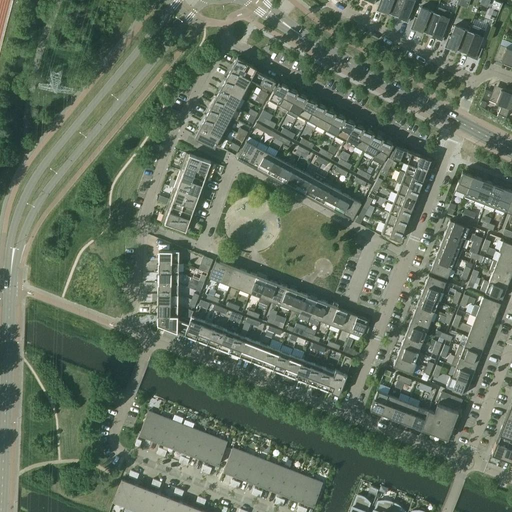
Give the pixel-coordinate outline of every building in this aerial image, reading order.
[(383,11),(393,14),(398,0),(379,0),(376,10),(382,13),(383,11)] [(401,20),(408,23),(412,11),(410,10),(414,0),(398,0),(393,14),(402,18),(401,20)] [(435,12),(427,33),(436,36),(435,39),(442,41),(446,29),(444,28),(448,18),(451,12),(437,6),(435,12)] [(417,29),(427,33),(435,12),(421,7),(417,18),(414,17),(410,29),(416,31),(417,29)] [(451,47),(461,51),(469,31),(455,25),(451,36),(448,35),(444,47),(450,50),(451,47)] [(469,57),(477,60),(482,48),(478,47),(485,30),(471,25),(469,31),(461,51),(470,55),(469,57)] [(511,47),(511,49),(500,44),(498,50),(504,52),(501,60),(500,59),(500,60),(504,62),(503,63),(503,64),(511,67),(511,47)] [(237,56),(231,68),(233,69),(250,79),(256,82),(261,73),(255,70),(256,68),(237,56)] [(231,68),(226,77),(226,78),(245,88),(250,79),(233,69),(231,68)] [(261,73),(256,82),(270,90),(275,80),(261,73)] [(226,77),(221,87),(222,88),(240,98),(245,88),(226,78),(226,77)] [(269,99),(278,104),(288,86),(281,83),(280,85),(278,84),(279,81),(278,81),(269,99)] [(278,104),(288,110),(298,92),(291,88),(290,90),(287,89),(289,87),(288,86),(278,104)] [(221,87),(215,97),(235,107),(240,98),(222,88),(221,87)] [(487,90),(485,97),(489,98),(489,100),(501,105),(498,113),(498,114),(497,116),(505,121),(506,117),(509,109),(511,103),(511,101),(511,91),(505,88),(505,89),(504,91),(500,89),(500,90),(499,93),(493,91),(492,90),(492,92),(487,90)] [(257,94),(265,99),(268,94),(260,89),(257,94)] [(286,113),(295,118),(297,115),(307,97),(300,93),(299,95),(297,94),(298,92),(288,110),(286,113)] [(255,100),(263,104),(265,99),(257,94),(255,100)] [(215,97),(210,106),(235,119),(237,120),(242,111),(235,107),(215,97)] [(297,115),(307,120),(317,102),(310,98),(309,100),(306,99),(308,97),(307,97),(297,115)] [(307,120),(316,125),(326,107),(319,103),(318,105),(316,104),(317,102),(307,120)] [(210,106),(205,116),(230,129),(235,119),(210,106)] [(316,125),(326,130),(336,112),(329,108),(328,110),(325,109),(327,107),(326,107),(316,125)] [(247,113),(255,118),(258,113),(250,108),(247,113)] [(326,130),(335,135),(345,117),(338,114),(337,115),(335,114),(336,112),(326,130)] [(244,119),(252,123),(255,118),(247,113),(244,119)] [(205,116),(200,125),(202,126),(220,136),(220,135),(225,138),(230,129),(206,116),(205,116)] [(335,135),(345,140),(355,122),(348,119),(347,121),(344,120),(346,117),(345,117),(335,135)] [(256,122),(254,126),(264,132),(266,128),(256,122)] [(345,140),(354,145),(364,127),(357,124),(356,126),(354,125),(355,122),(345,140)] [(200,125),(194,137),(195,138),(214,147),(215,144),(220,147),(225,138),(220,135),(220,136),(202,126),(200,125)] [(237,133),(245,137),(248,132),(240,127),(237,133)] [(354,145),(364,151),(374,133),(367,129),(366,131),(363,130),(365,128),(364,127),(354,145)] [(234,138),(242,142),(245,137),(237,133),(234,138)] [(364,151),(373,156),(383,138),(376,134),(375,136),(373,135),(374,133),(364,151)] [(372,159),(381,165),(393,143),(386,139),(385,141),(382,140),(384,138),(383,138),(373,156),(372,159)] [(247,162),(256,146),(246,141),(238,157),(237,158),(243,161),(244,160),(247,162)] [(229,147),(237,151),(240,146),(232,142),(229,147)] [(390,155),(407,162),(411,151),(395,145),(390,155)] [(257,167),(265,151),(256,146),(247,162),(247,163),(253,166),(253,165),(257,167)] [(266,172),(275,156),(265,151),(257,167),(256,168),(262,171),(263,170),(266,172)] [(408,162),(427,169),(431,159),(411,151),(407,162),(408,163),(408,162)] [(179,170),(193,175),(200,157),(186,153),(186,152),(179,170)] [(276,177),(284,161),(275,156),(266,172),(266,173),(272,177),(272,176),(276,177)] [(200,157),(193,175),(207,180),(214,162),(213,162),(200,157)] [(285,183),(294,166),(284,161),(276,177),(275,178),(281,182),(282,181),(285,183)] [(404,172),(423,179),(427,169),(408,162),(408,163),(404,172)] [(295,188),(303,172),(294,166),(285,183),(285,184),(291,187),(291,186),(295,188)] [(173,187),(187,192),(193,175),(179,170),(173,187)] [(400,182),(419,189),(423,179),(404,172),(399,170),(396,180),(400,182)] [(465,193),(472,175),(462,171),(455,189),(465,193)] [(304,193),(313,177),(303,172),(295,188),(294,189),(300,192),(301,191),(304,193)] [(314,198),(322,182),(325,177),(315,172),(313,177),(304,193),(304,194),(310,197),(310,196),(314,198)] [(193,175),(187,192),(201,197),(207,180),(193,175)] [(474,201),(482,179),(472,175),(465,193),(464,196),(474,201)] [(484,204),(493,183),(482,179),(474,201),(484,204)] [(323,203),(332,187),(322,182),(314,198),(313,199),(319,202),(320,201),(323,203)] [(396,192),(415,199),(419,189),(400,182),(396,192)] [(494,208),(503,187),(493,183),(484,204),(494,208)] [(167,204),(181,209),(187,192),(173,187),(167,204)] [(333,208),(341,192),(332,187),(323,203),(323,204),(329,207),(329,206),(333,208)] [(504,213),(505,210),(506,210),(511,193),(511,190),(503,187),(494,208),(504,213)] [(187,192),(181,209),(195,214),(201,197),(187,192)] [(342,213),(351,197),(341,192),(333,208),(332,209),(338,213),(339,212),(342,213)] [(393,202),(411,209),(415,199),(396,192),(393,202)] [(348,217),(352,219),(361,203),(351,197),(342,213),(342,214),(348,218),(348,217)] [(389,212),(407,220),(411,209),(393,202),(389,212)] [(161,221),(175,226),(181,209),(167,204),(160,222),(161,222),(161,221)] [(188,232),(189,232),(195,214),(181,209),(175,226),(188,231),(188,232)] [(354,221),(359,224),(364,215),(359,212),(354,221)] [(385,222),(403,230),(407,220),(389,212),(385,222)] [(450,220),(446,230),(463,237),(464,238),(469,227),(450,220)] [(381,233),(399,240),(403,230),(385,222),(381,233)] [(446,230),(442,240),(462,248),(466,238),(464,238),(463,237),(446,230)] [(442,240),(438,250),(455,257),(458,258),(462,248),(442,240)] [(511,243),(502,240),(498,251),(500,252),(500,251),(511,255),(511,243)] [(158,250),(158,261),(178,262),(179,250),(158,250)] [(438,250),(434,260),(451,267),(454,268),(458,258),(455,257),(438,250)] [(500,252),(496,261),(511,267),(511,255),(500,251),(500,252)] [(202,271),(207,273),(213,259),(208,257),(202,271)] [(215,260),(209,277),(219,281),(226,264),(226,263),(220,260),(219,261),(215,260)] [(434,260),(430,271),(447,277),(451,267),(434,260)] [(493,260),(489,270),(493,271),(510,278),(511,271),(511,267),(496,261),(493,260)] [(158,261),(158,272),(178,272),(178,262),(158,261)] [(226,264),(219,281),(229,285),(236,268),(236,267),(230,264),(229,265),(226,264)] [(236,268),(229,285),(239,289),(246,272),(246,271),(240,268),(240,269),(236,268)] [(493,271),(489,281),(506,288),(510,278),(493,271)] [(158,272),(158,283),(178,283),(178,272),(158,272)] [(246,272),(239,289),(250,293),(256,276),(257,275),(250,272),(250,273),(246,272)] [(428,274),(424,285),(441,292),(445,293),(449,283),(428,274)] [(256,276),(250,293),(260,297),(266,280),(267,279),(260,276),(260,277),(256,276)] [(260,297),(258,301),(268,305),(270,301),(276,284),(277,282),(270,280),(270,281),(266,280),(260,297)] [(484,280),(480,290),(502,298),(506,288),(489,281),(484,280)] [(158,283),(157,294),(178,294),(178,283),(158,283)] [(276,284),(270,301),(280,304),(286,287),(287,286),(280,284),(280,285),(276,284)] [(424,285),(420,295),(438,302),(441,292),(424,285)] [(286,287),(280,304),(290,308),(296,291),(297,290),(290,288),(290,289),(286,287)] [(296,291),(290,308),(300,312),(306,295),(307,294),(300,292),(300,293),(296,291)] [(157,294),(157,304),(177,305),(178,294),(157,294)] [(300,312),(298,317),(308,320),(309,316),(310,316),(317,299),(317,298),(310,296),(310,297),(306,295),(300,312)] [(420,295),(417,305),(434,312),(438,302),(420,295)] [(483,296),(479,306),(496,313),(500,302),(483,296)] [(317,299),(310,316),(320,320),(327,303),(327,302),(321,299),(320,301),(317,299)] [(327,303),(320,320),(330,324),(337,307),(337,306),(331,303),(330,304),(327,303)] [(157,304),(157,315),(177,315),(177,305),(157,304)] [(417,305),(413,315),(430,322),(434,312),(417,305)] [(479,306),(475,316),(492,323),(496,313),(479,306)] [(337,307),(330,324),(340,328),(347,311),(337,307)] [(347,311),(340,328),(350,332),(357,315),(347,311)] [(184,334),(191,316),(189,320),(188,323),(177,319),(177,315),(157,315),(157,324),(184,334)] [(357,315),(350,332),(361,336),(365,337),(369,327),(365,325),(367,319),(357,315)] [(413,315),(409,325),(426,332),(430,322),(413,315)] [(195,339),(202,320),(191,316),(184,334),(188,336),(195,339)] [(475,316),(471,326),(488,333),(492,323),(475,316)] [(206,343),(213,324),(202,320),(195,339),(196,339),(199,340),(206,343)] [(217,347),(224,328),(213,324),(206,343),(207,343),(210,344),(210,345),(217,347)] [(294,327),(292,332),(302,335),(304,331),(300,329),(301,327),(295,324),(294,327)] [(409,325),(405,335),(422,342),(426,332),(409,325)] [(471,326),(467,336),(484,343),(488,333),(471,326)] [(228,352),(235,333),(224,328),(217,347),(217,348),(218,347),(221,349),(228,352)] [(239,356),(246,337),(235,333),(228,352),(229,352),(232,353),(239,356)] [(405,335),(401,345),(418,352),(422,342),(405,335)] [(463,335),(459,345),(480,353),(484,343),(467,336),(463,335)] [(250,360),(257,341),(246,337),(239,356),(240,356),(243,357),(250,360)] [(261,365),(268,346),(257,341),(250,360),(251,360),(254,361),(254,362),(261,365)] [(345,345),(343,351),(348,353),(358,357),(359,352),(353,350),(354,349),(345,345)] [(401,345),(397,355),(414,362),(416,362),(416,363),(418,364),(422,353),(418,352),(401,345)] [(459,345),(455,355),(476,363),(480,353),(459,345)] [(272,369),(279,350),(268,346),(261,365),(262,364),(265,366),(272,369)] [(283,373),(290,354),(279,350),(272,369),(273,369),(276,370),(283,373)] [(294,377),(301,358),(290,354),(283,373),(284,373),(287,374),(294,377)] [(331,391),(339,395),(353,358),(345,355),(339,370),(335,369),(327,390),(328,390),(331,391)] [(412,373),(416,363),(416,362),(414,362),(397,355),(393,366),(412,373)] [(455,355),(451,365),(455,367),(473,373),(476,363),(455,355)] [(305,382),(313,363),(301,358),(294,377),(295,377),(298,378),(298,379),(305,382)] [(316,386),(324,367),(313,363),(305,382),(306,382),(309,383),(316,386)] [(327,390),(335,369),(334,371),(324,367),(316,386),(317,386),(320,387),(327,390)] [(452,376),(452,377),(469,383),(473,373),(455,367),(452,376)] [(450,375),(446,386),(465,394),(469,383),(452,377),(452,376),(450,375)] [(370,409),(380,413),(387,394),(377,390),(370,409)] [(380,413),(390,417),(398,398),(387,394),(380,413)] [(390,417),(400,420),(408,402),(398,398),(390,417)] [(400,420),(411,424),(418,406),(408,402),(400,420)] [(421,428),(447,439),(458,412),(437,403),(434,411),(428,409),(427,410),(428,410),(421,428)] [(411,424),(421,428),(428,410),(427,410),(418,406),(411,424)] [(151,438),(160,415),(149,411),(148,411),(139,434),(146,437),(146,436),(149,438),(151,438)] [(162,443),(171,420),(160,415),(151,438),(157,441),(161,442),(160,442),(162,443)] [(173,447),(182,424),(171,420),(162,443),(168,445),(169,445),(172,446),(172,447),(173,447)] [(499,433),(509,437),(511,438),(511,425),(503,422),(499,433)] [(184,452),(193,428),(182,424),(173,447),(180,450),(180,449),(183,451),(184,452)] [(195,456),(204,433),(193,428),(184,452),(191,454),(194,455),(195,456)] [(205,460),(207,460),(215,437),(204,433),(195,456),(202,458),(205,459),(205,460)] [(491,454),(501,458),(509,437),(499,433),(491,454)] [(216,464),(218,465),(227,441),(226,441),(215,437),(207,460),(213,463),(213,462),(217,464),(216,464)] [(501,458),(511,462),(511,459),(511,438),(509,437),(501,458)] [(235,475),(244,452),(233,448),(233,447),(232,447),(223,471),(230,473),(234,474),(234,475),(235,475)] [(246,480),(255,456),(244,452),(235,475),(241,478),(242,477),(245,479),(246,480)] [(258,484),(266,461),(255,456),(246,480),(253,482),(256,483),(258,484)] [(269,488),(277,465),(266,461),(258,484),(264,486),(267,487),(267,488),(269,488)] [(280,493),(289,469),(277,465),(269,488),(275,491),(275,490),(278,492),(280,493)] [(289,496),(291,497),(300,474),(289,469),(280,493),(286,495),(290,496),(289,496)] [(301,501),(302,501),(311,478),(300,474),(291,497),(297,499),(298,499),(301,500),(301,501)] [(312,505),(314,506),(323,482),(322,482),(311,478),(302,501),(309,504),(309,503),(312,505)] [(113,502),(124,506),(133,483),(127,481),(126,481),(123,480),(123,479),(122,479),(113,502)] [(124,506),(135,511),(144,488),(138,485),(134,484),(135,484),(133,483),(124,506)] [(135,511),(139,511),(147,511),(156,492),(149,489),(149,490),(146,488),(144,488),(135,511)] [(147,511),(160,511),(167,496),(160,494),(157,493),(157,492),(156,492),(147,511)] [(367,511),(366,511),(370,502),(365,500),(365,498),(364,497),(362,496),(360,495),(359,495),(357,495),(353,506),(352,506),(349,511),(348,511),(367,511)] [(160,511),(173,511),(178,501),(171,498),(168,497),(167,496),(160,511)] [(388,511),(393,502),(393,501),(392,502),(390,501),(387,501),(385,500),(384,500),(383,503),(378,501),(374,509),(373,509),(372,511),(388,511)] [(173,511),(186,511),(189,505),(183,502),(182,503),(179,501),(178,501),(173,511)] [(404,511),(399,509),(400,507),(399,506),(398,505),(396,504),(393,502),(388,511),(404,511)]
